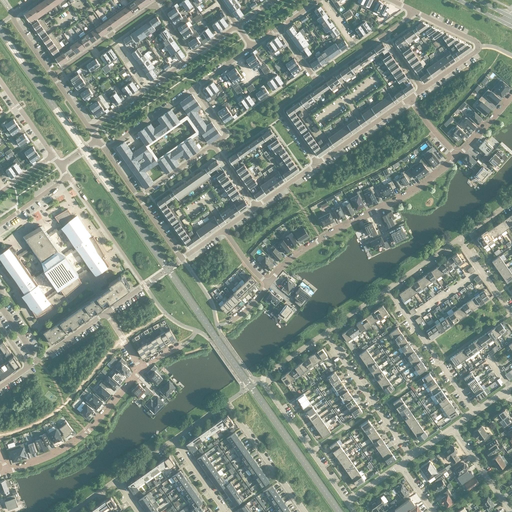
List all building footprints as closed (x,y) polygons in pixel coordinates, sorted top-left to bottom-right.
[(56,4),(52,0),(44,0),(42,2),(47,10),(56,4)] [(134,0),(133,0),(129,3),(134,12),(140,8),(135,1),(134,0)] [(188,0),(183,0),(182,2),(189,12),(194,8),(188,0)] [(371,0),(365,0),(362,6),(368,8),(367,9),(370,11),(373,5),(370,4),(371,0)] [(379,0),(375,7),(373,5),(370,11),(373,12),(373,11),(379,14),(384,3),(379,0)] [(241,6),(238,1),(230,7),(233,11),(238,7),(238,8),(241,6)] [(47,10),(42,2),(33,8),(39,16),(47,10)] [(134,12),(129,3),(123,7),(129,15),(134,12)] [(179,6),(177,3),(172,7),(174,9),(168,13),(171,18),(179,12),(176,8),(179,6)] [(389,6),(384,3),(379,14),(384,16),(383,17),(386,19),(389,13),(386,12),(389,6)] [(320,6),(315,10),(318,15),(316,16),(317,18),(320,16),(320,17),(325,13),(320,6)] [(129,15),(123,7),(118,11),(124,19),(129,15)] [(238,7),(233,11),(238,18),(243,15),(238,8),(238,7)] [(39,16),(33,8),(25,14),(29,20),(35,16),(36,18),(39,16)] [(124,19),(118,11),(113,14),(119,23),(124,19)] [(183,17),(179,12),(171,18),(175,23),(180,19),(182,21),(187,18),(185,15),(183,17)] [(227,18),(223,13),(220,15),(221,16),(216,19),(217,21),(217,20),(223,29),(228,25),(224,19),(227,18)] [(328,17),(325,13),(320,17),(320,16),(317,18),(320,23),(328,17)] [(119,23),(113,14),(108,18),(114,26),(119,23)] [(35,16),(29,20),(32,25),(38,21),(38,20),(36,18),(35,16)] [(161,21),(157,16),(150,21),(154,26),(161,21)] [(331,22),(328,17),(320,23),(324,27),(331,22)] [(42,18),(38,20),(38,21),(32,25),(36,30),(46,23),(42,18)] [(114,26),(108,18),(103,22),(104,23),(102,24),(101,23),(96,27),(102,35),(114,26)] [(189,21),(187,18),(182,21),(184,24),(178,28),(182,33),(190,27),(186,22),(189,21)] [(364,19),(359,23),(366,33),(373,28),(371,24),(368,25),(364,19)] [(223,29),(217,20),(217,21),(213,24),(211,21),(208,23),(212,28),(214,26),(218,32),(223,29)] [(154,26),(150,21),(145,24),(151,32),(155,29),(154,26)] [(334,26),(331,22),(324,27),(327,32),(329,30),(334,26)] [(432,26),(423,22),(418,25),(421,30),(424,28),(426,30),(432,26)] [(50,28),(46,23),(36,30),(41,37),(46,44),(56,37),(52,32),(48,35),(47,33),(46,31),(50,28)] [(366,33),(359,23),(354,26),(361,36),(366,33)] [(151,32),(145,24),(141,27),(146,35),(151,32)] [(195,31),(191,26),(190,27),(182,33),(185,38),(191,34),(193,36),(197,33),(196,30),(195,31)] [(201,29),(202,31),(208,39),(214,36),(206,26),(201,29)] [(297,33),(292,26),(287,29),(292,36),(297,33)] [(339,33),(334,26),(329,30),(334,37),(339,33)] [(438,29),(432,26),(426,30),(425,31),(429,36),(430,35),(429,35),(438,29)] [(102,35),(96,27),(91,30),(96,38),(102,35)] [(145,36),(140,28),(135,32),(140,39),(145,36)] [(171,36),(166,28),(160,32),(165,39),(171,36)] [(418,36),(413,29),(408,32),(413,40),(418,36)] [(444,32),(438,29),(429,35),(430,35),(433,40),(444,32)] [(96,38),(91,30),(85,34),(91,42),(96,38)] [(302,35),(299,31),(297,33),(292,36),(295,41),(302,35)] [(140,39),(135,32),(131,35),(134,40),(136,43),(140,39)] [(413,40),(408,32),(403,36),(407,40),(405,42),(407,44),(408,43),(413,40)] [(199,35),(197,33),(193,36),(194,39),(189,43),(192,48),(201,42),(197,37),(199,35)] [(471,46),(446,33),(441,37),(448,47),(453,44),(454,45),(451,47),(452,50),(455,48),(456,49),(454,50),(459,57),(471,48),(471,46)] [(91,42),(85,34),(80,37),(86,46),(91,42)] [(134,40),(131,35),(123,40),(127,45),(134,40)] [(306,40),(302,35),(295,41),(298,45),(306,40)] [(174,40),(171,36),(165,39),(163,41),(166,45),(174,40)] [(277,36),(272,40),(279,50),(283,47),(284,47),(287,45),(283,40),(281,42),(277,36)] [(59,42),(56,37),(46,44),(50,49),(59,42)] [(86,46),(80,37),(75,41),(76,43),(81,49),(86,46)] [(405,42),(401,37),(395,42),(402,52),(407,49),(403,43),(405,42)] [(177,44),(174,40),(166,45),(169,50),(177,44)] [(279,50),(272,40),(267,43),(271,49),(268,51),(272,56),(275,54),(274,53),(279,50)] [(309,44),(306,40),(298,45),(301,50),(306,46),(309,44)] [(348,46),(344,40),(337,45),(341,51),(348,46)] [(437,40),(433,43),(437,48),(441,45),(437,40)] [(63,48),(59,42),(50,49),(53,54),(59,51),(63,48)] [(383,42),(376,47),(380,52),(381,51),(386,57),(390,54),(383,42)] [(76,43),(71,46),(71,47),(72,47),(76,53),(81,49),(76,43)] [(337,45),(336,43),(331,46),(337,54),(341,51),(337,45)] [(180,49),(177,44),(169,50),(172,54),(175,53),(180,49)] [(306,46),(301,50),(306,57),(311,53),(306,46)] [(337,54),(331,46),(326,49),(332,57),(337,54)] [(72,47),(71,47),(64,53),(68,59),(76,53),(72,47)] [(410,47),(407,49),(402,52),(406,57),(414,52),(413,51),(410,47)] [(111,48),(106,52),(113,62),(118,58),(111,48)] [(142,55),(137,48),(132,52),(137,59),(142,55)] [(377,53),(374,48),(366,54),(369,59),(377,53)] [(185,56),(180,49),(175,53),(172,54),(174,56),(176,55),(180,60),(185,56)] [(257,52),(255,50),(250,53),(252,56),(246,60),(250,65),(260,58),(256,53),(257,52)] [(331,58),(325,50),(321,53),(326,61),(331,58)] [(415,50),(413,51),(414,52),(406,57),(409,62),(418,55),(415,50)] [(455,59),(449,50),(444,54),(445,55),(450,63),(455,59)] [(59,51),(53,54),(60,64),(65,60),(61,55),(61,54),(59,51)] [(113,62),(106,52),(101,55),(107,64),(108,65),(113,62)] [(145,53),(142,55),(137,59),(140,64),(148,58),(145,53)] [(326,61),(321,53),(316,56),(318,59),(322,64),(326,61)] [(369,59),(366,54),(357,60),(361,65),(369,59)] [(394,58),(390,54),(386,57),(383,58),(382,59),(386,63),(386,64),(394,58)] [(422,60),(418,55),(409,62),(412,66),(420,61),(422,60)] [(445,55),(441,58),(441,59),(446,66),(450,63),(445,55)] [(318,59),(316,56),(309,61),(315,69),(322,64),(318,59)] [(440,57),(435,60),(441,69),(446,66),(441,59),(441,58),(440,57)] [(151,62),(148,58),(140,64),(143,68),(151,62)] [(263,62),(260,58),(250,65),(253,69),(259,65),(261,68),(266,64),(264,62),(263,62)] [(294,58),(288,62),(286,60),(282,63),(283,66),(284,65),(288,70),(298,63),(294,58)] [(397,63),(394,58),(386,64),(386,63),(384,65),(388,69),(397,63)] [(96,59),(86,66),(90,71),(100,64),(96,59)] [(361,65),(357,60),(349,66),(353,71),(361,65)] [(441,69),(435,60),(430,64),(431,65),(436,73),(441,69)] [(420,61),(412,66),(416,71),(420,68),(424,66),(420,61)] [(154,67),(151,62),(143,68),(146,72),(152,69),(154,67)] [(301,68),(298,63),(288,70),(291,75),(290,75),(292,78),(297,75),(295,72),(301,68)] [(400,68),(397,63),(388,69),(391,74),(400,68)] [(431,65),(426,69),(425,70),(427,72),(428,71),(432,76),(436,73),(431,65)] [(353,71),(349,66),(344,69),(350,77),(351,78),(356,75),(353,71)] [(235,67),(235,68),(229,72),(228,69),(223,72),(225,75),(226,75),(229,79),(239,72),(235,67)] [(404,72),(400,68),(391,74),(394,79),(396,78),(404,72)] [(420,68),(416,71),(423,82),(430,77),(426,73),(425,74),(420,68)] [(81,72),(79,69),(74,72),(76,75),(70,79),(74,84),(82,78),(84,77),(81,72)] [(152,69),(146,72),(151,79),(157,76),(152,69)] [(350,77),(344,69),(340,73),(345,80),(350,77)] [(242,77),(239,72),(229,79),(232,84),(231,85),(233,87),(238,84),(236,81),(242,77)] [(407,77),(404,72),(396,78),(399,83),(399,82),(402,81),(402,80),(407,77)] [(277,74),(272,78),(278,86),(283,83),(277,74)] [(341,83),(336,75),(331,79),(336,86),(341,83)] [(130,78),(131,79),(126,83),(133,93),(138,89),(134,83),(136,82),(133,77),(130,78)] [(415,88),(407,77),(402,80),(407,86),(405,88),(408,92),(415,88)] [(85,83),(82,78),(74,84),(77,89),(83,84),(85,87),(90,84),(88,81),(85,83)] [(278,86),(272,78),(267,81),(273,90),(278,86)] [(338,88),(336,86),(331,79),(326,82),(330,87),(333,91),(338,88)] [(213,81),(208,85),(215,95),(220,91),(220,92),(223,90),(219,85),(217,87),(213,81)] [(502,96),(509,87),(503,81),(497,88),(495,86),(491,91),(495,94),(497,92),(502,96)] [(330,87),(326,82),(318,88),(322,93),(330,87)] [(133,93),(126,83),(121,86),(121,85),(118,87),(121,92),(124,90),(128,96),(133,93)] [(92,86),(90,84),(85,87),(87,89),(81,94),(86,101),(90,99),(89,96),(95,92),(91,87),(92,86)] [(215,95),(208,85),(203,88),(207,94),(205,96),(208,101),(211,99),(210,98),(215,95)] [(269,93),(263,85),(259,88),(261,90),(255,94),(259,100),(269,93)] [(322,93),(318,88),(310,94),(313,98),(322,93)] [(406,94),(403,89),(394,95),(398,100),(406,94)] [(115,90),(109,94),(109,93),(106,95),(110,100),(112,98),(116,104),(124,99),(121,95),(119,96),(115,90)] [(490,100),(495,104),(496,104),(497,104),(500,101),(499,100),(500,99),(491,91),(488,94),(485,92),(482,96),(487,101),(488,102),(490,100)] [(395,102),(389,93),(384,96),(390,105),(395,102)] [(180,102),(209,143),(221,135),(212,122),(207,125),(196,111),(201,107),(192,94),(180,102)] [(313,98),(310,94),(305,97),(310,104),(315,101),(313,98)] [(248,95),(244,98),(249,106),(254,103),(248,95)] [(101,99),(99,96),(97,97),(94,100),(96,102),(90,106),(93,111),(101,105),(98,101),(101,99)] [(390,105),(384,96),(379,99),(386,108),(390,105)] [(479,99),(481,101),(476,107),(485,114),(490,108),(484,104),(487,101),(482,96),(479,99)] [(310,104),(305,97),(300,100),(306,108),(310,104)] [(249,106),(244,98),(239,101),(245,110),(249,106)] [(386,108),(379,99),(375,103),(381,112),(386,108)] [(302,106),(299,101),(286,110),(289,115),(295,111),(296,110),(299,108),(302,106)] [(224,108),(218,112),(221,117),(231,110),(228,105),(229,105),(227,102),(222,105),(224,108)] [(381,112),(375,103),(370,106),(376,115),(381,112)] [(106,109),(103,104),(101,105),(93,111),(97,116),(102,112),(104,115),(109,111),(107,108),(106,109)] [(376,115),(370,106),(365,109),(372,118),(376,115)] [(151,123),(138,133),(146,144),(186,116),(181,109),(175,114),(171,109),(158,118),(162,123),(154,128),(151,123)] [(372,118),(365,109),(360,113),(367,122),(372,118)] [(234,114),(231,110),(221,117),(225,122),(231,118),(232,120),(237,117),(235,114),(234,114)] [(298,113),(296,110),(295,111),(289,115),(301,132),(308,127),(300,116),(303,114),(301,111),(298,113)] [(470,116),(478,124),(480,121),(481,121),(480,120),(482,118),(474,111),(470,116)] [(362,125),(355,116),(351,119),(357,129),(362,125)] [(475,125),(467,118),(462,122),(471,130),(471,129),(472,130),(475,127),(474,126),(475,125)] [(8,123),(6,120),(1,124),(3,127),(4,126),(7,131),(17,124),(14,119),(8,123)] [(357,129),(351,119),(346,123),(352,132),(357,129)] [(352,132),(346,123),(341,126),(348,135),(352,132)] [(21,128),(17,124),(7,131),(11,135),(10,136),(12,138),(17,135),(15,133),(21,128)] [(463,137),(466,134),(457,125),(453,130),(454,132),(451,135),(454,137),(459,142),(462,138),(461,137),(462,136),(463,137)] [(348,135),(341,126),(337,129),(343,138),(348,135)] [(271,129),(264,134),(268,138),(269,137),(272,142),(273,142),(277,138),(271,129)] [(318,141),(310,129),(303,134),(315,151),(320,147),(322,146),(319,143),(323,141),(321,139),(318,141)] [(343,138),(337,129),(332,133),(338,142),(343,138)] [(18,138),(17,135),(12,138),(14,141),(18,146),(24,142),(26,144),(30,141),(24,133),(18,138)] [(198,133),(158,161),(166,173),(179,164),(176,159),(183,153),(187,158),(200,149),(196,144),(203,140),(198,133)] [(338,142),(332,133),(327,136),(334,145),(338,142)] [(266,140),(262,135),(254,141),(257,146),(266,140)] [(281,143),(277,138),(273,142),(272,142),(271,143),(269,144),(273,149),(281,143)] [(485,140),(482,143),(479,147),(487,154),(488,153),(488,154),(492,148),(493,147),(488,143),(485,140)] [(125,141),(117,147),(130,166),(132,165),(134,167),(132,169),(146,188),(153,182),(146,171),(158,162),(145,144),(133,153),(125,141)] [(257,146),(254,141),(246,147),(249,152),(257,146)] [(331,147),(328,142),(322,146),(320,147),(315,151),(318,156),(331,147)] [(284,148),(281,143),(273,149),(276,153),(277,153),(278,152),(284,148)] [(23,153),(27,158),(37,151),(33,146),(27,150),(26,148),(21,151),(23,154),(23,153)] [(249,152),(246,147),(237,153),(241,157),(249,152)] [(440,162),(435,156),(438,154),(432,147),(426,152),(429,155),(426,158),(433,167),(440,162)] [(296,165),(284,148),(278,152),(277,153),(282,160),(279,162),(281,164),(284,162),(289,169),(290,168),(290,169),(296,165)] [(40,156),(37,151),(27,158),(30,163),(29,163),(31,166),(36,162),(34,160),(40,156)] [(495,166),(503,157),(497,152),(489,161),(495,166)] [(238,159),(235,154),(229,159),(236,169),(241,166),(237,160),(238,159)] [(469,155),(467,157),(467,156),(463,160),(471,166),(476,161),(469,155)] [(15,161),(10,164),(17,174),(22,171),(18,165),(20,163),(17,158),(14,160),(15,161)] [(224,171),(217,160),(210,165),(214,169),(215,168),(219,174),(220,174),(224,171)] [(417,166),(423,174),(428,170),(422,162),(417,166)] [(17,174),(10,164),(5,167),(2,168),(5,173),(8,172),(12,177),(17,174)] [(242,165),(241,166),(236,169),(240,174),(247,169),(247,168),(244,164),(242,165)] [(299,169),(296,165),(290,169),(290,168),(289,169),(283,174),(286,178),(299,169)] [(412,170),(418,178),(423,174),(417,166),(412,170)] [(249,167),(247,168),(247,169),(240,174),(243,179),(252,172),(249,167)] [(482,167),(474,176),(474,177),(475,176),(479,180),(481,178),(484,180),(483,181),(484,181),(492,172),(491,172),(488,169),(487,170),(483,167),(482,167)] [(212,177),(205,168),(201,171),(207,180),(212,177)] [(410,179),(404,170),(402,172),(403,174),(400,177),(400,178),(396,181),(401,189),(406,186),(405,184),(409,182),(408,181),(410,179)] [(207,180),(201,171),(196,175),(202,184),(207,180)] [(228,176),(224,171),(220,174),(219,174),(218,175),(216,176),(220,181),(228,176)] [(285,180),(278,171),(273,174),(280,183),(285,180)] [(256,177),(252,172),(243,179),(246,183),(254,178),(256,177)] [(280,183),(273,174),(269,177),(275,186),(280,183)] [(202,184),(196,175),(191,178),(198,187),(202,184)] [(231,180),(228,176),(220,181),(218,182),(222,187),(231,180)] [(275,186),(269,177),(264,181),(265,182),(270,190),(275,186)] [(198,187),(191,178),(187,181),(193,190),(198,187)] [(254,178),(246,183),(249,188),(254,185),(257,183),(254,178)] [(234,185),(231,180),(222,187),(225,191),(234,185)] [(392,188),(395,186),(393,180),(384,185),(389,196),(394,193),(392,188)] [(193,190),(187,181),(182,185),(188,194),(193,190)] [(265,182),(260,186),(259,187),(260,189),(262,188),(266,193),(270,190),(265,182)] [(188,194),(182,185),(177,188),(184,197),(188,194)] [(237,190),(234,185),(225,191),(228,196),(230,195),(237,190)] [(254,185),(249,188),(257,199),(263,194),(260,190),(258,191),(254,185)] [(389,196),(384,185),(375,189),(376,192),(378,195),(381,194),(383,199),(389,196)] [(377,201),(373,194),(376,192),(375,189),(373,186),(370,188),(371,190),(365,193),(367,199),(369,203),(370,204),(373,203),(377,201)] [(184,197),(177,188),(172,191),(179,200),(184,197)] [(241,194),(237,190),(230,195),(233,200),(236,198),(241,194)] [(351,198),(357,209),(364,205),(361,199),(364,197),(360,190),(357,192),(358,195),(351,198)] [(173,198),(170,193),(157,202),(160,207),(166,203),(167,202),(173,198)] [(248,205),(241,194),(236,198),(240,204),(239,205),(242,210),(248,205)] [(348,199),(342,203),(343,206),(348,216),(355,212),(350,203),(348,199)] [(169,205),(167,202),(166,203),(160,207),(166,215),(172,224),(179,219),(171,207),(174,205),(172,203),(169,205)] [(235,204),(230,207),(235,214),(240,211),(236,206),(237,206),(235,204)] [(229,205),(224,209),(230,218),(235,214),(230,207),(229,205)] [(332,213),(335,218),(338,217),(338,219),(341,218),(345,216),(340,206),(334,209),(335,212),(332,213)] [(82,282),(78,278),(92,268),(96,275),(109,266),(103,257),(105,255),(94,236),(92,237),(77,216),(74,217),(68,209),(55,216),(61,225),(48,234),(42,226),(41,227),(39,224),(34,227),(36,230),(24,237),(30,247),(17,256),(11,246),(8,248),(5,246),(0,250),(0,261),(3,266),(4,265),(5,268),(4,269),(19,286),(20,284),(22,287),(19,289),(33,309),(32,310),(36,317),(54,307),(48,299),(61,290),(65,296),(82,282)] [(230,218),(224,209),(219,212),(222,216),(226,221),(230,218)] [(383,217),(381,218),(384,223),(387,222),(389,227),(395,224),(393,220),(395,218),(391,211),(382,215),(383,217)] [(330,213),(319,218),(322,226),(323,227),(323,226),(327,224),(330,223),(329,223),(333,221),(334,221),(334,220),(330,213)] [(217,220),(214,216),(209,219),(216,228),(226,221),(222,216),(217,220)] [(216,228),(209,219),(204,222),(211,231),(216,228)] [(510,227),(504,219),(500,222),(505,230),(510,227)] [(189,232),(180,220),(174,225),(186,242),(191,238),(192,237),(190,234),(193,232),(192,230),(189,232)] [(211,231),(204,222),(200,226),(206,235),(211,231)] [(377,232),(373,223),(370,224),(368,222),(364,224),(369,234),(371,232),(373,236),(377,233),(379,235),(381,234),(379,231),(377,232)] [(505,230),(500,222),(496,225),(501,233),(505,230)] [(501,233),(496,225),(491,229),(497,236),(501,233)] [(206,235),(200,226),(195,229),(198,233),(202,238),(206,235)] [(392,247),(395,245),(393,241),(406,235),(402,226),(390,232),(391,235),(390,235),(389,234),(391,237),(388,238),(392,247)] [(296,228),(293,230),(301,242),(309,237),(303,227),(298,230),(296,228)] [(497,236),(491,229),(487,232),(492,239),(497,236)] [(292,247),(296,244),(295,243),(297,242),(291,232),(285,236),(292,247)] [(492,239),(487,232),(482,235),(487,243),(492,239)] [(198,233),(192,237),(191,238),(186,242),(189,247),(202,238),(198,233)] [(487,243),(482,235),(477,238),(483,246),(487,243)] [(374,248),(384,244),(386,248),(390,247),(387,241),(384,243),(381,237),(378,239),(377,238),(374,240),(371,242),(374,248)] [(290,249),(283,240),(278,243),(277,242),(274,244),(279,250),(281,249),(285,253),(290,249)] [(283,256),(273,245),(270,247),(273,250),(268,254),(273,259),(275,257),(277,260),(283,256)] [(462,260),(457,253),(452,256),(457,264),(462,260)] [(273,264),(272,263),(274,261),(269,256),(267,258),(265,256),(261,261),(269,269),(272,266),(273,264)] [(457,264),(452,256),(448,259),(453,267),(457,264)] [(503,260),(499,256),(492,261),(495,266),(503,260)] [(453,267),(448,259),(443,262),(449,270),(453,267)] [(506,264),(503,260),(495,266),(498,270),(506,264)] [(449,270),(443,262),(439,265),(445,273),(449,270)] [(509,269),(506,264),(498,270),(501,274),(509,269)] [(445,273),(439,265),(435,268),(441,275),(445,273)] [(441,275),(435,268),(431,271),(436,279),(441,275)] [(511,273),(509,269),(501,274),(504,278),(511,273)] [(436,279),(431,271),(427,274),(432,281),(436,279)] [(432,281),(427,274),(422,277),(427,285),(432,281)] [(130,288),(121,275),(109,284),(110,285),(44,332),(52,343),(96,312),(98,310),(105,306),(117,298),(130,288)] [(248,279),(255,287),(259,283),(251,275),(248,279)] [(294,288),(291,285),(293,282),(287,277),(285,280),(284,279),(282,283),(285,285),(282,289),(288,295),(294,288)] [(427,285),(422,277),(417,281),(422,288),(427,285)] [(244,282),(252,290),(255,287),(248,279),(244,282)] [(422,288),(417,281),(413,284),(418,291),(422,288)] [(241,285),(248,293),(252,290),(244,282),(241,285)] [(418,291),(413,284),(409,287),(414,294),(418,291)] [(237,288),(245,296),(248,293),(241,285),(237,288)] [(297,293),(294,297),(297,299),(295,301),(299,305),(305,298),(307,300),(311,295),(308,293),(310,290),(306,287),(304,290),(300,287),(296,292),(297,293)] [(414,294),(409,287),(404,290),(410,297),(414,294)] [(235,293),(241,300),(245,296),(237,288),(234,292),(234,293),(235,293)] [(410,297),(404,290),(399,293),(404,301),(410,297)] [(484,290),(479,294),(485,301),(489,298),(484,290)] [(231,296),(238,303),(241,300),(235,293),(234,293),(231,296)] [(276,304),(280,300),(281,301),(283,298),(278,294),(276,297),(271,293),(267,297),(272,301),(271,302),(275,304),(276,304)] [(485,301),(479,294),(475,297),(480,304),(485,301)] [(228,299),(234,306),(238,303),(231,296),(228,299)] [(480,304),(475,297),(470,300),(476,307),(480,304)] [(224,302),(231,310),(234,306),(228,299),(224,302)] [(476,307),(470,300),(466,303),(472,310),(476,307)] [(220,306),(227,313),(231,310),(224,302),(220,306)] [(472,310),(466,303),(462,306),(467,313),(472,310)] [(283,309),(279,314),(283,318),(285,316),(288,318),(288,319),(290,317),(289,317),(296,309),(292,306),(291,308),(287,304),(286,305),(283,309)] [(388,313),(383,305),(378,308),(383,316),(386,314),(388,317),(390,316),(388,313)] [(467,313),(462,306),(458,309),(463,316),(467,313)] [(385,318),(383,316),(378,308),(374,311),(379,319),(381,321),(385,318)] [(463,316),(458,309),(454,312),(459,319),(463,316)] [(379,319),(374,311),(370,314),(375,321),(376,321),(377,323),(380,321),(379,319)] [(459,319),(454,312),(449,315),(454,323),(459,319)] [(375,321),(370,314),(366,317),(371,325),(375,321)] [(454,323),(449,315),(445,318),(450,325),(454,323)] [(440,321),(445,329),(450,325),(445,318),(444,318),(443,316),(439,319),(440,321)] [(371,325),(366,317),(361,321),(366,328),(371,325)] [(366,328),(361,321),(356,324),(362,331),(366,328)] [(445,329),(440,321),(435,325),(441,332),(445,329)] [(508,333),(501,323),(496,326),(501,334),(503,336),(508,333)] [(362,331),(356,324),(352,327),(357,334),(362,331)] [(441,332),(435,325),(431,328),(436,335),(441,332)] [(501,334),(496,326),(491,329),(497,337),(501,334)] [(357,334),(352,327),(347,330),(352,338),(357,334)] [(401,333),(398,327),(390,333),(394,338),(401,333)] [(436,335),(431,328),(426,331),(431,339),(436,335)] [(172,332),(170,329),(165,332),(171,341),(176,338),(172,332)] [(497,337),(491,329),(488,332),(493,339),(497,337)] [(352,338),(347,330),(342,334),(347,341),(348,341),(349,343),(353,340),(352,338)] [(165,332),(160,334),(166,344),(171,341),(165,332)] [(493,339),(488,332),(483,335),(488,343),(493,339)] [(405,337),(401,333),(394,338),(397,343),(405,337)] [(166,344),(160,334),(156,337),(161,347),(166,344)] [(488,343),(483,335),(478,339),(483,346),(488,343)] [(152,341),(157,349),(161,347),(156,337),(151,340),(152,341)] [(408,342),(405,337),(397,343),(400,347),(408,342)] [(483,346),(478,339),(473,342),(479,350),(483,346)] [(3,341),(0,342),(0,345),(1,347),(7,355),(11,352),(6,344),(3,341)] [(157,349),(152,341),(147,343),(152,352),(157,349)] [(411,346),(408,342),(400,347),(403,352),(411,346)] [(479,350),(473,342),(469,345),(474,353),(479,350)] [(142,346),(148,355),(152,352),(147,343),(142,345),(142,346)] [(474,353),(469,345),(464,349),(469,356),(474,353)] [(137,349),(143,358),(148,355),(142,346),(137,349)] [(414,351),(411,346),(403,352),(407,356),(414,351)] [(327,355),(322,348),(317,351),(323,359),(327,355)] [(370,354),(367,349),(359,354),(362,359),(370,354)] [(469,356),(464,349),(459,352),(465,359),(469,356)] [(323,359),(317,351),(313,354),(318,362),(323,359)] [(417,355),(414,351),(407,356),(410,360),(417,355)] [(465,359),(459,352),(455,355),(460,362),(465,359)] [(318,362),(313,354),(309,357),(314,365),(318,362)] [(373,358),(370,354),(362,359),(365,363),(373,358)] [(9,359),(10,359),(16,368),(16,369),(21,365),(14,355),(9,359)] [(421,360),(417,355),(410,360),(413,365),(421,360)] [(460,362),(455,355),(450,358),(456,366),(460,362)] [(314,365),(309,357),(304,361),(309,368),(314,365)] [(126,372),(127,373),(130,369),(124,364),(126,362),(122,358),(120,361),(122,362),(117,368),(124,374),(126,372)] [(376,362),(373,358),(365,363),(368,367),(376,362)] [(10,359),(5,362),(12,372),(15,370),(14,369),(16,368),(10,359)] [(424,364),(421,360),(413,365),(416,370),(424,364)] [(309,368),(304,361),(299,364),(304,371),(305,371),(309,368)] [(12,372),(5,362),(1,365),(7,374),(9,373),(9,374),(12,372)] [(379,366),(376,362),(368,367),(371,371),(379,366)] [(304,371),(299,364),(295,367),(300,374),(303,373),(305,376),(307,374),(305,371),(304,371)] [(427,369),(424,364),(416,370),(419,374),(427,369)] [(382,371),(379,366),(371,371),(375,376),(382,371)] [(300,374),(295,367),(290,370),(296,378),(300,374)] [(152,379),(154,381),(157,383),(157,384),(157,383),(163,378),(155,370),(149,376),(152,379)] [(296,378),(290,370),(285,374),(291,381),(296,378)] [(385,375),(382,371),(375,376),(377,380),(385,375)] [(112,376),(120,383),(123,379),(123,380),(123,379),(121,377),(122,375),(118,372),(117,374),(115,372),(115,373),(112,376)] [(338,376),(335,372),(327,377),(330,382),(338,376)] [(464,378),(467,382),(475,377),(472,372),(464,378)] [(432,377),(430,373),(422,378),(425,382),(432,377)] [(291,381),(285,374),(281,377),(286,384),(291,381)] [(116,387),(115,386),(115,385),(116,385),(116,384),(117,384),(117,383),(109,375),(104,381),(114,390),(116,387)] [(388,379),(385,375),(377,380),(380,384),(388,379)] [(341,381),(338,376),(330,382),(334,386),(341,381)] [(436,381),(432,377),(425,382),(428,387),(436,381)] [(478,381),(475,377),(467,382),(470,386),(478,381)] [(391,383),(388,379),(380,384),(383,389),(391,383)] [(163,392),(161,394),(165,399),(168,396),(167,395),(175,387),(169,381),(166,384),(166,385),(164,386),(164,387),(161,390),(163,392)] [(344,385),(341,381),(334,386),(337,391),(344,385)] [(438,385),(436,381),(428,387),(431,391),(438,385)] [(481,385),(478,381),(470,386),(473,391),(481,385)] [(102,382),(100,384),(101,386),(96,392),(105,400),(111,394),(105,389),(107,386),(102,382)] [(394,388),(391,383),(383,389),(387,394),(394,388)] [(139,384),(137,386),(136,386),(134,388),(132,391),(138,397),(143,392),(146,395),(151,391),(146,386),(144,388),(139,384)] [(347,390),(344,385),(337,391),(340,395),(347,390)] [(441,389),(438,385),(431,391),(434,394),(441,389)] [(483,389),(481,385),(473,391),(476,395),(484,389),(483,389)] [(487,387),(483,389),(484,389),(476,395),(479,399),(487,394),(485,391),(488,389),(487,387)] [(444,393),(441,389),(434,394),(436,398),(444,393)] [(350,394),(347,390),(340,395),(343,399),(350,394)] [(307,398),(304,393),(296,399),(299,403),(307,398)] [(447,397),(444,393),(436,398),(439,402),(447,397)] [(93,394),(88,400),(87,400),(88,401),(96,408),(97,408),(102,402),(102,401),(94,394),(93,394)] [(353,398),(350,394),(343,399),(346,403),(353,398)] [(146,404),(150,409),(152,408),(156,412),(165,403),(158,396),(153,401),(151,399),(146,404)] [(404,402),(401,397),(393,403),(396,407),(404,402)] [(449,401),(447,397),(439,402),(442,406),(449,401)] [(310,402),(307,398),(299,403),(302,407),(310,402)] [(356,402),(353,398),(346,403),(349,408),(356,402)] [(453,405),(449,401),(442,406),(445,411),(453,405)] [(313,406),(310,402),(302,407),(305,411),(313,406)] [(359,406),(356,402),(349,408),(352,412),(359,406)] [(407,406),(404,402),(396,407),(399,411),(407,406)] [(90,414),(89,414),(91,412),(92,413),(94,410),(86,403),(82,407),(83,409),(80,412),(87,417),(89,414),(90,415),(90,414)] [(455,409),(453,405),(445,411),(448,415),(455,409)] [(316,410),(313,406),(305,411),(308,416),(316,410)] [(362,411),(359,406),(352,412),(355,416),(362,411)] [(409,410),(407,406),(399,411),(402,415),(409,410)] [(459,414),(455,409),(448,415),(451,419),(459,414)] [(500,412),(493,417),(497,422),(499,420),(504,427),(511,421),(511,418),(505,409),(500,412)] [(319,415),(316,410),(308,416),(311,420),(319,415)] [(412,414),(409,410),(402,415),(405,419),(412,414)] [(233,422),(228,414),(223,418),(226,423),(228,426),(233,422)] [(415,418),(412,414),(405,419),(408,424),(415,418)] [(322,419),(319,415),(311,420),(314,424),(322,419)] [(226,423),(223,418),(215,423),(218,428),(226,423)] [(418,422),(415,418),(408,424),(411,427),(418,422)] [(325,423),(322,419),(314,424),(317,428),(325,423)] [(372,425),(368,419),(361,425),(364,430),(372,425)] [(63,427),(61,429),(64,432),(63,433),(66,437),(71,432),(73,430),(65,420),(61,424),(63,427)] [(421,427),(418,422),(411,427),(414,432),(421,427)] [(218,428),(215,423),(207,429),(211,434),(218,428)] [(327,427),(325,423),(317,428),(320,432),(327,427)] [(375,429),(372,425),(364,430),(367,434),(375,429)] [(484,437),(486,440),(492,436),(489,433),(487,434),(482,426),(474,431),(476,434),(475,435),(477,438),(478,437),(480,440),(484,437)] [(331,432),(327,427),(320,432),(323,437),(331,432)] [(424,431),(421,427),(414,432),(417,436),(424,431)] [(56,428),(49,432),(55,442),(58,440),(59,440),(61,439),(61,438),(62,438),(56,428)] [(211,434),(207,429),(199,434),(203,439),(211,434)] [(377,433),(375,429),(367,434),(370,438),(377,433)] [(428,436),(424,431),(417,436),(420,441),(428,436)] [(238,437),(235,432),(234,432),(235,433),(226,438),(230,443),(238,437)] [(45,433),(39,436),(40,439),(35,441),(40,452),(48,448),(47,445),(50,443),(45,433)] [(381,437),(377,433),(370,438),(373,442),(381,437)] [(203,439),(199,434),(191,440),(195,445),(203,439)] [(241,441),(238,437),(230,443),(233,447),(234,447),(241,441)] [(383,441),(381,437),(373,442),(376,446),(383,441)] [(495,439),(486,445),(486,444),(486,445),(488,448),(485,450),(490,457),(500,450),(497,446),(499,444),(495,439)] [(195,445),(191,440),(187,443),(192,451),(197,448),(195,445)] [(244,446),(241,441),(234,447),(237,451),(244,446)] [(340,445),(337,441),(330,446),(333,451),(340,445)] [(386,445),(383,441),(376,446),(379,450),(386,445)] [(28,444),(30,448),(28,448),(30,453),(31,453),(36,451),(37,451),(34,442),(33,442),(28,444)] [(16,446),(20,459),(27,456),(24,449),(27,448),(25,443),(16,446)] [(343,450),(340,445),(333,451),(336,455),(343,450)] [(389,449),(386,445),(379,450),(382,454),(389,449)] [(9,455),(11,454),(13,461),(20,459),(16,446),(7,449),(9,455)] [(247,450),(244,446),(237,451),(236,452),(239,456),(247,450)] [(457,452),(453,446),(450,448),(449,448),(447,449),(447,450),(443,453),(448,459),(450,458),(453,463),(459,459),(455,454),(457,452)] [(392,454),(389,449),(382,454),(385,459),(392,454)] [(250,455),(247,450),(239,456),(242,461),(243,460),(250,455)] [(346,454),(343,450),(336,455),(339,459),(346,454)] [(208,458),(205,453),(197,459),(201,463),(208,458)] [(349,458),(346,454),(339,459),(342,464),(349,458)] [(396,458),(392,454),(385,459),(388,464),(396,458)] [(175,464),(169,455),(164,459),(168,464),(170,467),(175,464)] [(254,459),(250,455),(243,460),(246,464),(254,459)] [(498,455),(492,459),(499,469),(505,464),(508,462),(503,456),(500,457),(498,455)] [(211,462),(208,458),(201,463),(204,468),(211,462)] [(352,463),(349,458),(342,464),(345,468),(352,463)] [(168,464),(164,459),(156,464),(160,470),(168,464)] [(257,463),(254,459),(246,464),(244,466),(247,470),(248,469),(257,463)] [(214,467),(211,462),(204,468),(207,472),(214,467)] [(421,467),(421,468),(421,469),(422,470),(423,471),(426,475),(427,475),(428,477),(427,477),(429,479),(434,476),(436,479),(447,471),(444,467),(437,472),(430,462),(423,467),(422,467),(421,467)] [(260,468),(257,463),(248,469),(251,474),(260,468)] [(356,467),(352,463),(345,468),(348,472),(356,467)] [(468,467),(466,464),(465,465),(464,463),(455,469),(456,470),(455,471),(457,473),(458,473),(459,474),(468,467)] [(160,470),(156,464),(149,470),(152,475),(160,470)] [(217,471),(214,467),(207,472),(210,477),(217,471)] [(359,471),(356,467),(348,472),(351,477),(359,471)] [(263,472),(260,468),(251,474),(255,478),(256,478),(255,478),(263,472)] [(152,475),(149,470),(141,475),(145,481),(152,475)] [(462,484),(474,475),(471,471),(469,473),(467,470),(458,477),(462,484)] [(183,475),(180,471),(172,477),(175,481),(183,475)] [(220,476),(217,471),(210,477),(213,481),(221,476),(220,476)] [(361,475),(359,471),(351,477),(354,481),(361,475)] [(266,477),(263,472),(255,478),(256,478),(259,482),(266,477)] [(362,476),(361,475),(354,481),(357,485),(365,480),(364,479),(366,478),(364,474),(362,476)] [(145,481),(141,475),(133,481),(137,486),(145,481)] [(186,480),(183,475),(175,481),(178,486),(186,480)] [(221,475),(220,476),(221,476),(213,481),(216,485),(224,480),(225,480),(221,475)] [(441,476),(436,480),(438,482),(433,486),(437,492),(446,485),(442,480),(443,479),(441,476)] [(269,481),(266,477),(259,482),(262,487),(269,481)] [(475,477),(464,485),(469,491),(480,484),(475,477)] [(5,479),(0,480),(0,487),(2,492),(3,495),(10,493),(8,490),(9,489),(5,479)] [(190,484),(186,480),(178,486),(181,490),(190,484)] [(224,480),(216,485),(220,490),(223,487),(227,485),(227,484),(224,480)] [(137,486),(133,481),(128,484),(134,492),(139,489),(137,486)] [(230,482),(227,484),(227,485),(223,487),(226,492),(234,486),(230,482)] [(193,489),(190,484),(181,490),(184,495),(185,494),(193,489)] [(275,490),(272,485),(272,486),(265,491),(268,495),(275,490)] [(398,485),(392,490),(394,494),(398,492),(402,499),(409,494),(402,485),(399,487),(398,485)] [(237,491),(234,486),(226,492),(229,496),(237,491)] [(196,493),(193,489),(185,494),(188,498),(196,493)] [(278,494),(275,490),(268,495),(267,496),(270,500),(271,500),(278,494)] [(443,493),(445,495),(445,496),(441,498),(447,507),(453,502),(452,500),(454,499),(451,495),(448,490),(443,493)] [(240,495),(237,491),(229,496),(232,500),(240,495)] [(199,498),(196,493),(188,498),(187,499),(191,504),(192,503),(199,498)] [(9,497),(10,499),(5,501),(8,509),(19,506),(15,497),(14,494),(9,497)] [(241,494),(240,495),(232,500),(236,505),(244,499),(241,494)] [(282,499),(278,494),(271,500),(274,504),(282,499)] [(150,499),(146,495),(139,500),(139,499),(139,500),(142,504),(150,499)] [(380,497),(368,506),(372,511),(373,511),(375,510),(376,511),(383,511),(385,511),(388,511),(394,508),(393,506),(389,508),(386,503),(388,501),(384,495),(381,498),(380,497)] [(490,499),(488,495),(482,499),(488,508),(487,509),(489,511),(494,508),(492,505),(494,504),(491,500),(490,499)] [(117,505),(111,497),(106,500),(110,505),(109,505),(111,508),(117,505)] [(151,498),(150,499),(142,504),(145,509),(153,504),(154,503),(151,498)] [(202,502),(199,498),(192,503),(194,507),(195,507),(198,505),(202,502),(202,503),(202,502)] [(410,498),(395,509),(396,511),(404,511),(407,510),(406,509),(409,507),(410,508),(415,505),(412,501),(410,498)] [(285,503),(282,499),(274,504),(273,504),(276,509),(285,503)] [(394,508),(399,505),(395,499),(391,502),(390,502),(394,508)] [(110,505),(106,500),(98,506),(102,511),(109,505),(110,505)] [(243,511),(250,508),(247,503),(238,509),(240,511),(243,511)] [(281,511),(288,508),(285,503),(276,509),(278,511),(281,511)]
